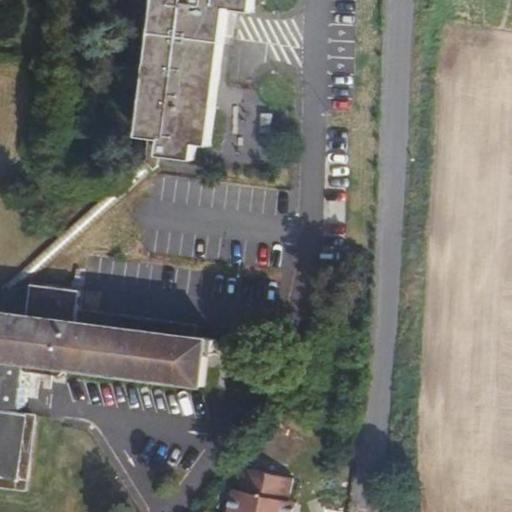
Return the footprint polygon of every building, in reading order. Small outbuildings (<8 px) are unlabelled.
[(158,0),(140,138),(150,139),(162,141),(161,156),(196,161),(198,144),(212,147),(230,9),(256,12),(257,0),(158,0)] [(162,141),(150,139),(147,159),(2,288),(0,301),(0,313),(11,315),(13,297),(159,167),(161,156),(162,141)] [(11,315),(0,313),(0,489),(26,493),(36,419),(18,417),(24,409),(26,391),(19,380),(27,380),(29,365),(207,388),(211,357),(216,357),(218,341),(195,338),(197,326),(80,311),(83,291),(32,285),(27,317),(11,315)] [(224,511),(282,511),(284,501),(287,478),(238,472),(236,494),(227,494),(224,511)] [(282,511),(289,511),(291,502),(284,501),(282,511)]
